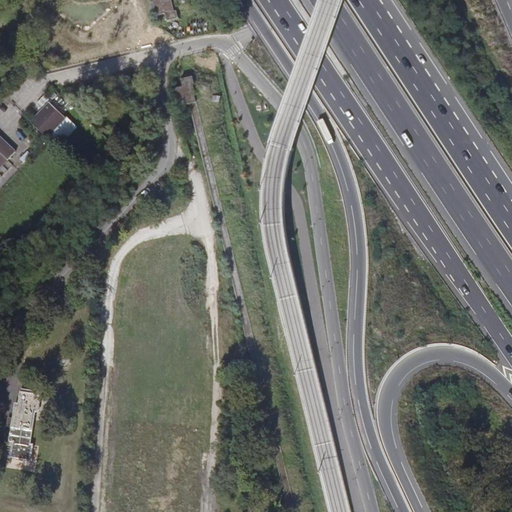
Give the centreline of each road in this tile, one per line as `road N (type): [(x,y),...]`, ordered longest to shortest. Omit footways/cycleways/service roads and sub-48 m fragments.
road 1 (unclassified): [(153,53),(222,44),(257,71),(302,140),(349,421),(373,511)]
road 2 (motorway): [(244,0),(320,114),(347,172),(359,229),(361,382),(373,439),(405,511)]
road 3 (motorway): [(265,0),(511,360)]
road 4 (unclassified): [(153,53),(167,144),(155,179),(0,341)]
road 5 (motorway): [(328,0),(511,277)]
road 6 (motorway): [(420,511),(384,417),(405,364),(463,354),(511,391)]
road 7 (motorway): [(511,212),(367,0)]
